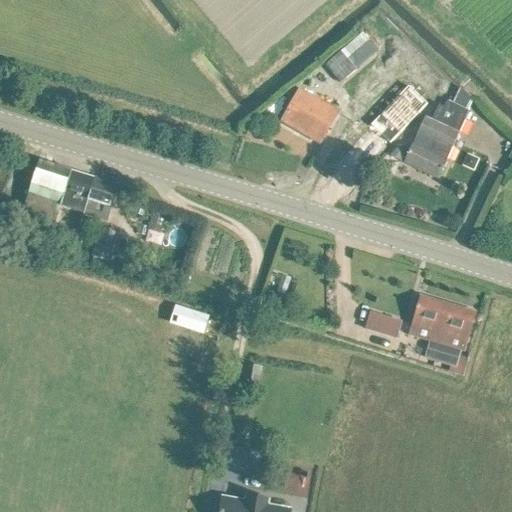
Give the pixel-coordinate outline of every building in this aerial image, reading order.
[(340,83),(378,51),(383,47),(374,38),(369,42),(348,60),(340,52),(325,66),(332,73),(340,83)] [(428,105),(407,86),(370,126),(390,145),(428,105)] [(446,102),(443,108),(441,107),(434,122),(426,118),(404,163),(438,179),(448,159),(453,161),(458,149),(453,147),(466,120),(465,119),(468,112),(465,111),(471,98),(459,88),(451,104),(446,102)] [(320,144),(330,127),(337,114),(298,92),(281,122),(320,144)] [(87,201),(94,179),(38,161),(21,218),(53,228),(60,206),(83,213),(87,201)] [(110,169),(107,178),(133,187),(136,178),(110,169)] [(87,201),(83,213),(83,214),(106,221),(110,208),(117,186),(94,179),(87,201)] [(109,264),(118,235),(100,230),(91,258),(109,264)] [(188,290),(184,308),(221,315),(225,297),(188,290)] [(463,352),(475,313),(420,297),(409,336),(463,352)] [(203,332),(207,318),(176,308),(171,322),(203,332)] [(396,340),(401,322),(369,313),(364,331),(396,340)] [(257,394),(261,368),(246,365),(241,392),(257,394)] [(223,499),(220,511),(290,511),(291,511),(267,506),(268,501),(247,497),(246,503),(223,499)]
